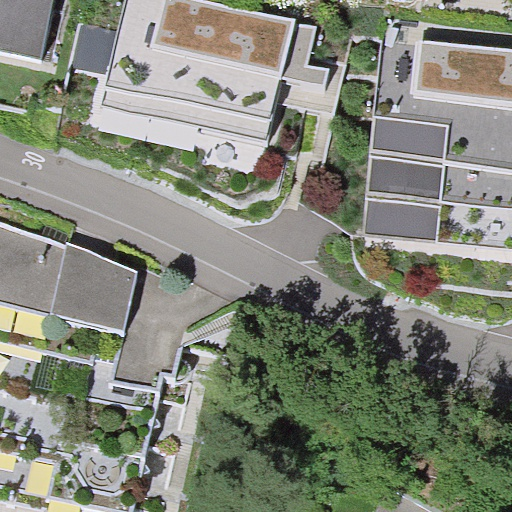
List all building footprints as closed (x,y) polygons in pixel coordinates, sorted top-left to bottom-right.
[(19,137),(53,146),(81,18),(70,0),(0,0),(0,152),(13,156),(19,137)] [(217,0),(129,0),(104,110),(268,147),(284,77),(326,87),(329,75),(310,70),(320,23),(217,0)] [(511,54),(383,44),(365,235),(511,246),(511,54)] [(112,380),(141,272),(67,246),(0,224),(0,511),(131,511),(159,387),(112,380)] [(374,511),(453,511),(389,481),(374,511)]
